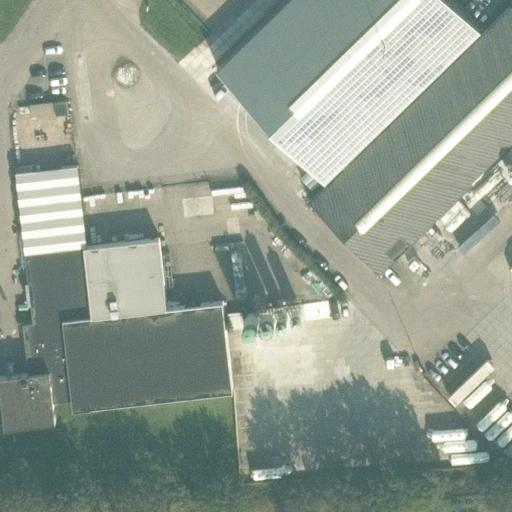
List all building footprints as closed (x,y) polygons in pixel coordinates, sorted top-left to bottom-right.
[(307,160),(308,160),(325,178),(480,27),(454,0),(284,0),(216,67),(234,85),(235,86),(307,160)] [(511,1),(484,30),(511,59),(511,1)] [(325,178),(306,197),(405,298),(511,194),(511,59),(484,30),(480,27),(325,178)] [(54,102),(55,114),(68,113),(66,100),(54,102)] [(23,322),(26,357),(66,353),(72,398),(73,408),(233,390),(223,300),(166,306),(158,235),(85,244),(77,164),(76,164),(15,171),(32,321),(23,322)] [(66,353),(26,357),(28,372),(0,375),(0,388),(4,426),(55,420),(53,401),(72,398),(66,353)]
